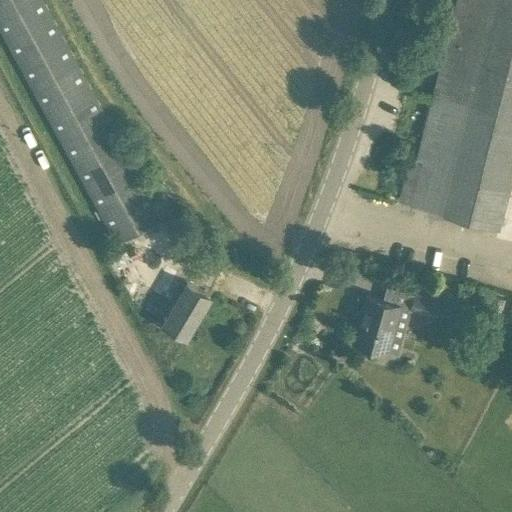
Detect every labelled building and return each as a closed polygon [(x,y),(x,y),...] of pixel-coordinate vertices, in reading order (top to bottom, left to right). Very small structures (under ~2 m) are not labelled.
[(0,0),(0,29),(117,246),(165,220),(45,0),(0,0)] [(411,203),(499,226),(511,175),(511,0),(456,0),(417,157),(422,158),(411,203)] [(162,321),(186,335),(210,294),(187,280),(162,321)] [(440,300),(415,293),(410,308),(435,315),(440,300)] [(353,341),(386,350),(398,304),(366,296),(353,341)]
